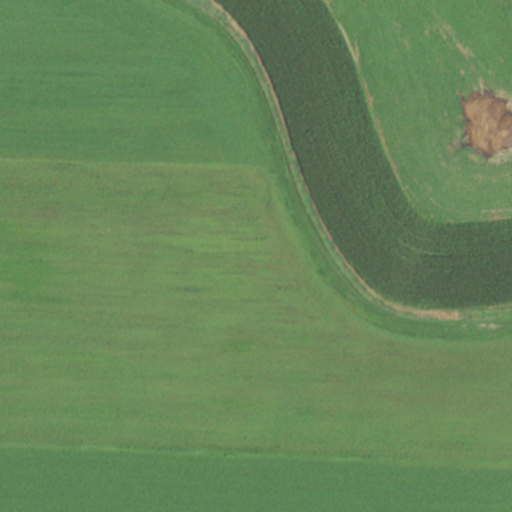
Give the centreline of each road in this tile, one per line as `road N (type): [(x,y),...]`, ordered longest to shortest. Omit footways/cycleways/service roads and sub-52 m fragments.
road 1 (track): [(511,333),(434,337),(331,296),(283,224),(254,145)]
road 2 (track): [(53,247),(217,265),(331,296)]
